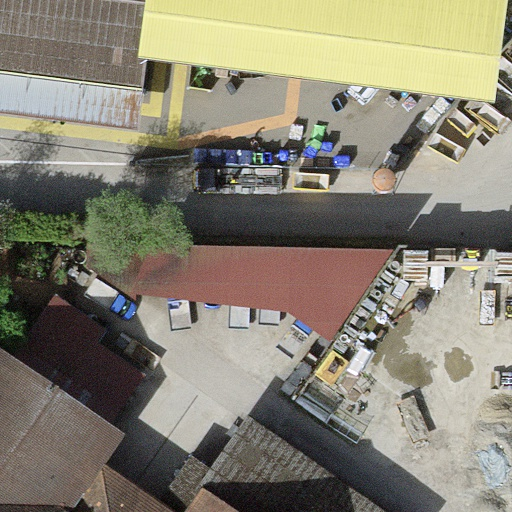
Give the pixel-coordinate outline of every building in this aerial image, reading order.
[(144,73),(153,0),(0,0),(0,82),(142,98),(144,73)] [(510,0),(153,0),(144,73),(495,117),(510,0)] [(393,266),(102,263),(92,282),(133,311),(294,324),(328,353),(393,266)] [(440,398),(511,411),(511,315),(458,305),(440,398)] [(0,511),(42,511),(61,488),(132,383),(46,311),(8,362),(0,357),(0,511)] [(61,488),(42,511),(373,511),(257,425),(207,492),(192,511),(163,511),(99,464),(75,497),(61,488)]
